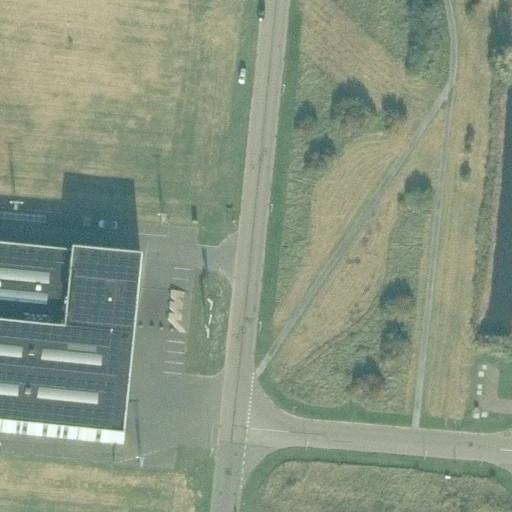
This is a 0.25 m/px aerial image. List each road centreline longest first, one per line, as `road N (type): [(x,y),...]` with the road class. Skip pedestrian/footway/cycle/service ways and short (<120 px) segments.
road 1 (unclassified): [(277,0),(233,430)]
road 2 (unclassified): [(233,430),(511,455)]
